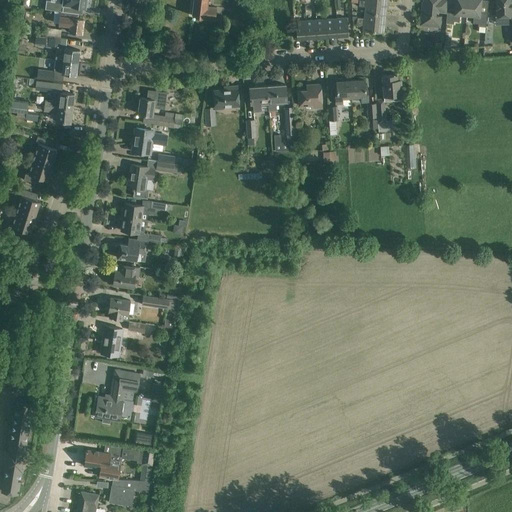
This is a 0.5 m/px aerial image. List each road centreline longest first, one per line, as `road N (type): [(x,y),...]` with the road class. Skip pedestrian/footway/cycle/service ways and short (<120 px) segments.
road 1 (residential): [(109,69),(392,51),(404,38),(407,0)]
road 2 (unclassified): [(77,286),(45,479)]
road 3 (primary): [(363,511),(511,450)]
road 4 (unclassified): [(89,205),(109,69)]
